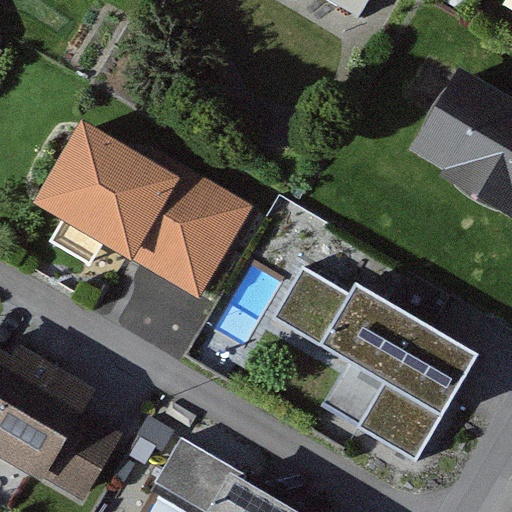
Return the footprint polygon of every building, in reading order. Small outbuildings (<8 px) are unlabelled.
[(511,95),(469,72),(425,151),(511,198),(511,95)] [(200,295),(249,210),(89,118),(40,203),(200,295)] [(415,459),(475,358),(312,263),(278,321),(358,367),(332,411),(415,459)] [(134,438),(0,357),(0,451),(93,507),(134,438)] [(239,473),(181,438),(150,490),(187,511),(215,511),(236,478),(239,473)] [(294,511),(236,478),(215,511),(294,511)]
